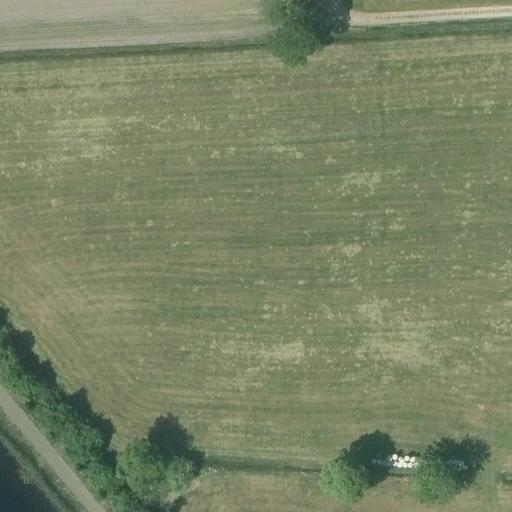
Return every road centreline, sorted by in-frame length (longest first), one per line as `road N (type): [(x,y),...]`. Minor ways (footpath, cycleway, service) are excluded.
road 1 (track): [(329,0),(330,19),(511,8)]
road 2 (unclassified): [(0,395),(96,511)]
